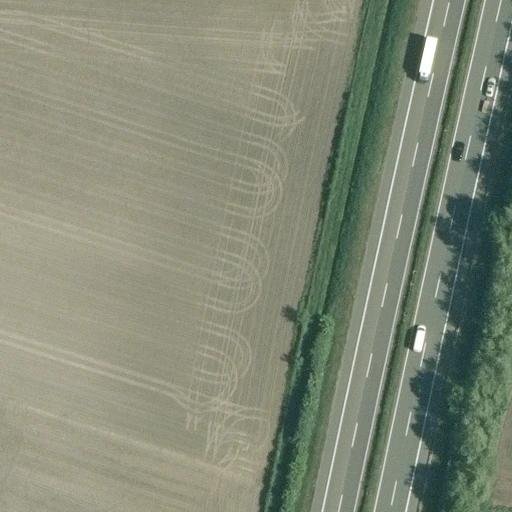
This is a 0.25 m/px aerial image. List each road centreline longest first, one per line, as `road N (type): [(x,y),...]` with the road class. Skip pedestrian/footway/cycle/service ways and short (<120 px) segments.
road 1 (motorway): [(436,0),(324,511)]
road 2 (motorway): [(399,511),(510,0)]
